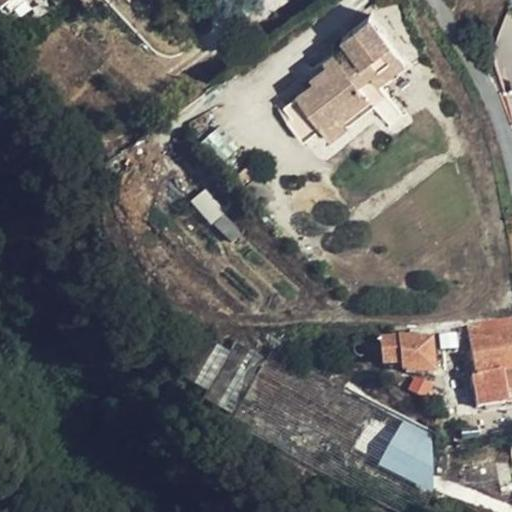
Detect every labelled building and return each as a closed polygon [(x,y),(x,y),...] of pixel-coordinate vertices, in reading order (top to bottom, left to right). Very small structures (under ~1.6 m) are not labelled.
[(0,0),(0,17),(21,0),(0,0)] [(376,71),(402,49),(371,12),(344,34),(357,50),(348,57),(337,67),(333,63),(317,76),(320,80),(286,108),(314,140),(330,126),(340,138),(359,122),(352,113),(374,95),(381,105),(397,123),(410,112),(383,78),(376,71)] [(337,67),(348,57),(340,48),(313,70),(317,76),(333,63),(337,67)] [(408,56),(402,49),(376,71),(383,78),(408,56)] [(352,113),(359,122),(381,105),(374,95),(352,113)] [(206,192),(194,204),(209,219),(219,209),(223,213),(225,212),(206,192)] [(511,373),(511,330),(469,340),(477,381),(511,373)] [(402,345),(385,348),(384,368),(403,369),(409,377),(432,379),(435,344),(403,343),(402,345)]
